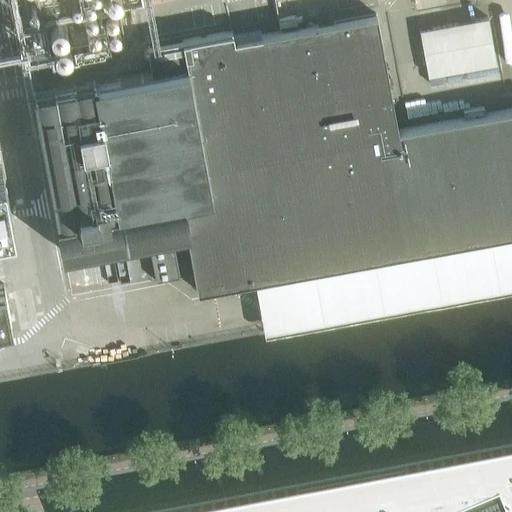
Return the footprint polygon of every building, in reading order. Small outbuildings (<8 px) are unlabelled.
[(153,72),(34,92),(63,252),(186,229),(196,291),(256,280),(511,232),(511,107),(485,112),(484,104),(464,108),(465,116),(398,128),(378,14),(234,39),(232,31),(148,46),(153,72)] [(488,16),(420,29),(429,76),(497,63),(488,16)] [(50,26),(50,30),(50,34),(52,37),(55,39),(59,39),(63,39),(66,36),(67,33),(68,29),(66,25),(63,23),(60,21),(56,22),(53,23),(50,26)] [(42,25),(30,28),(36,59),(48,57),(42,25)] [(53,47),(53,51),(55,54),(57,57),(61,58),(64,58),(67,56),(70,53),(70,50),(70,46),(68,43),(65,41),(61,41),(58,42),(55,44),(53,47)] [(0,324),(11,323),(4,285),(0,285),(0,224),(12,222),(3,170),(0,170),(0,324)] [(511,232),(256,280),(265,328),(511,284),(511,232)] [(149,244),(156,280),(180,275),(173,240),(149,244)] [(114,356),(141,351),(139,335),(111,339),(114,356)] [(122,511),(511,511),(511,438),(504,440),(240,490),(122,511)]
